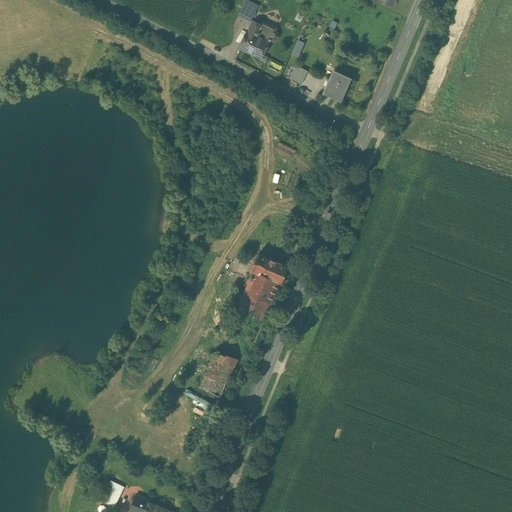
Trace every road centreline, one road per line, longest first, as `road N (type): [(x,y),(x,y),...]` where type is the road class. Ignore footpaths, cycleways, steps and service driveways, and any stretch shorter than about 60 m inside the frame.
road 1 (tertiary): [(211,511),(424,0)]
road 2 (track): [(367,131),(103,0)]
